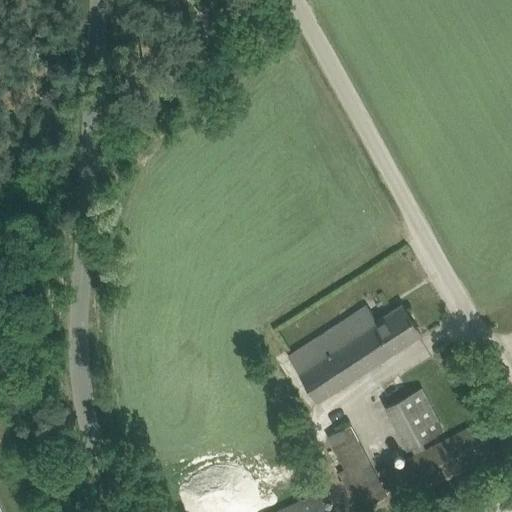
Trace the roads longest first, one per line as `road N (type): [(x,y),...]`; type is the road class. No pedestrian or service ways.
road 1 (residential): [(127,511),(79,377),(97,0)]
road 2 (residential): [(511,368),(303,0)]
